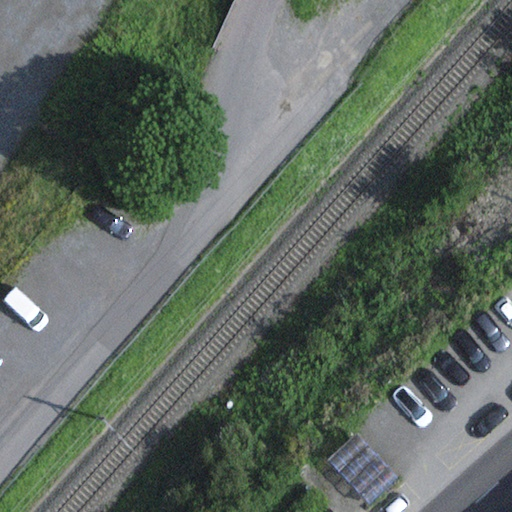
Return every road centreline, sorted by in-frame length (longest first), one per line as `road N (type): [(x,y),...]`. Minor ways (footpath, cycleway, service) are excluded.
road 1 (residential): [(0,471),(208,229),(234,184),(267,0)]
road 2 (track): [(234,184),(392,0)]
